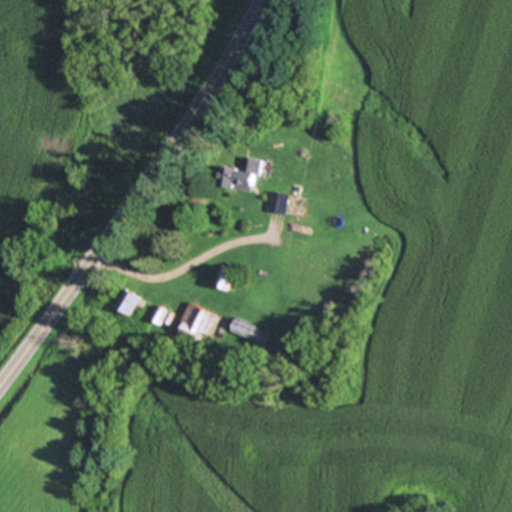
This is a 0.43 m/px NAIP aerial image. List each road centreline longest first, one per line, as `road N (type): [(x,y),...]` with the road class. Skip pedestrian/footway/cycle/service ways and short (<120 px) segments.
road 1 (secondary): [(0,385),(44,334),(258,0)]
road 2 (residential): [(92,260),(129,276),(171,273),(215,247),(272,238)]
